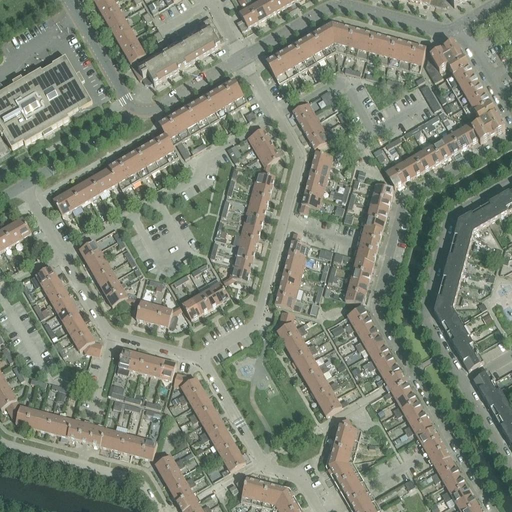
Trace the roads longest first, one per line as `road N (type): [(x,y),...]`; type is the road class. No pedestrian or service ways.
road 1 (residential): [(199,359),(254,325),(298,159),(242,59)]
road 2 (residential): [(462,382),(425,306),(452,217),(511,181)]
road 3 (residential): [(242,59),(339,6),(435,29),(462,24)]
road 4 (residential): [(450,440),(377,312),(389,251)]
road 5 (residential): [(320,511),(298,475),(262,463),(199,359)]
road 6 (residential): [(389,251),(404,200),(511,137)]
road 7 (residential): [(22,185),(113,334)]
road 8 (residential): [(327,511),(450,440)]
road 9 (residential): [(22,185),(126,124),(136,109)]
road 10 (residential): [(81,464),(113,334)]
road 11 (residential): [(67,0),(136,109)]
